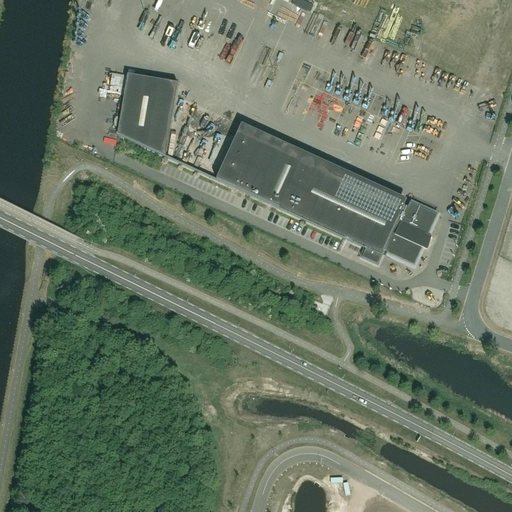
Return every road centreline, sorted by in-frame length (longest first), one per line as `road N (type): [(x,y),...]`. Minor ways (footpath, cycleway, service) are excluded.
road 1 (secondary): [(511,476),(0,218)]
road 2 (tertiary): [(256,511),(274,468),(305,454),(328,458),(422,511)]
road 3 (unclassified): [(465,328),(511,169)]
road 4 (unclassified): [(465,328),(339,293)]
